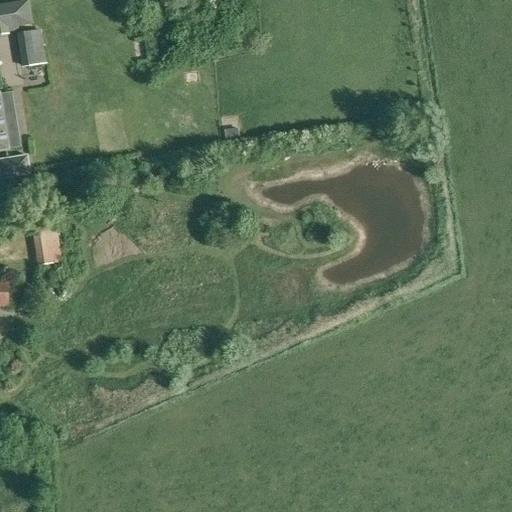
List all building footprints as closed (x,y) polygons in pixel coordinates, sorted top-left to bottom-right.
[(0,35),(10,34),(9,32),(19,31),(14,2),(0,4),(0,35)] [(23,68),(47,64),(44,40),(19,44),(23,68)] [(0,150),(9,149),(0,94),(0,150)] [(0,175),(1,180),(32,175),(29,154),(0,158),(0,175)] [(35,252),(58,253),(61,217),(38,215),(35,252)] [(0,305),(8,306),(8,283),(0,282),(0,305)]
